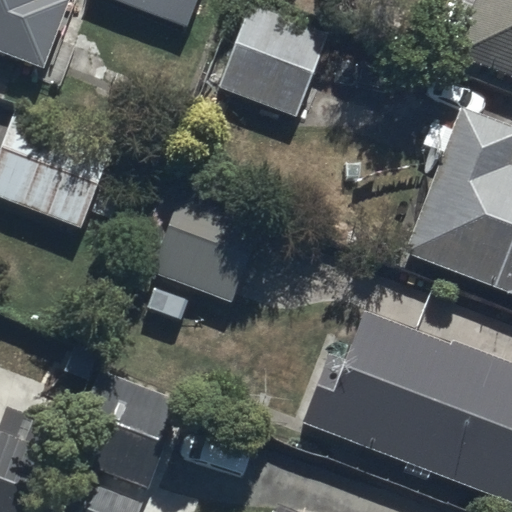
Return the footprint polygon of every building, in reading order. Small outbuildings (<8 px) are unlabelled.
[(0,0),(0,53),(45,71),(71,0),(0,0)] [(119,0),(190,27),(200,0),(119,0)] [(511,0),(470,0),(450,53),(511,76),(511,0)] [(327,35),(251,9),(223,89),(300,115),(327,35)] [(14,109),(0,145),(0,199),(80,232),(114,148),(14,109)] [(511,130),(459,109),(402,251),(511,294),(511,130)] [(177,181),(144,272),(233,304),(266,214),(177,181)] [(511,366),(364,309),(347,351),(337,348),(307,424),(511,503),(511,366)] [(101,373),(68,458),(148,489),(181,404),(101,373)] [(0,429),(0,511),(25,511),(51,449),(0,429)] [(67,481),(54,511),(140,511),(141,510),(67,481)]
